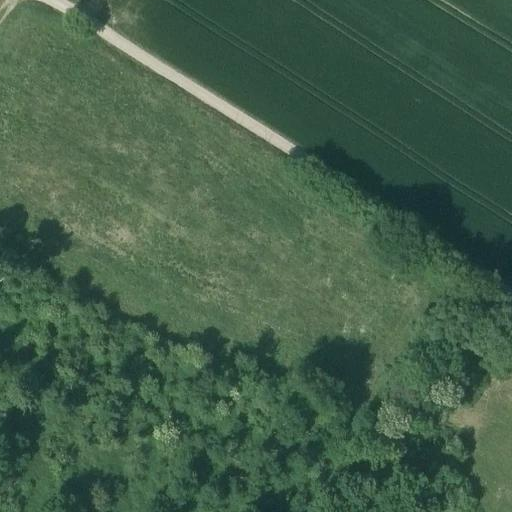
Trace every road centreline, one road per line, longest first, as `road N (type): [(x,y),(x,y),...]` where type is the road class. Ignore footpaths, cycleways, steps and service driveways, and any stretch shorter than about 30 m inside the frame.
road 1 (track): [(511,300),(36,0)]
road 2 (track): [(460,314),(336,511)]
